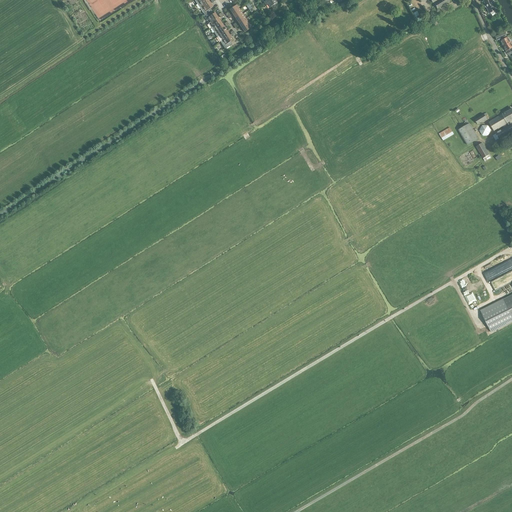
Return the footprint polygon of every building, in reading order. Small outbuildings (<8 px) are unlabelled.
[(200,9),(210,2),(208,0),(203,0),(197,4),(200,9)] [(449,0),(440,0),(434,4),(437,9),(450,1),(449,0)] [(489,13),(490,13),(491,13),(494,12),(494,11),(495,10),(490,0),(485,0),(483,1),(489,13)] [(210,2),(200,9),(205,16),(211,12),(212,11),(210,9),(213,7),(210,2)] [(233,14),(240,9),(237,5),(230,10),(233,14)] [(236,19),(243,14),(240,9),(233,14),(236,19)] [(209,19),(211,22),(218,17),(215,13),(213,14),(211,12),(205,16),(204,16),(207,21),(209,19)] [(239,23),(246,19),(243,14),(236,19),(239,23)] [(212,28),(221,22),(218,17),(211,22),(209,24),(212,28)] [(242,28),(249,23),(246,19),(239,23),(242,28)] [(215,33),(224,26),(221,22),(212,28),(215,33)] [(249,23),(242,28),(245,32),(252,28),(249,23)] [(218,37),(227,31),(224,26),(215,33),(218,37)] [(221,42),(230,36),(227,31),(218,37),(221,42)] [(504,31),(500,33),(501,34),(495,36),(497,41),(507,36),(504,31)] [(230,36),(221,42),(225,49),(232,44),(231,42),(233,40),(230,36)] [(504,46),(511,42),(508,37),(501,41),(504,46)] [(511,108),(511,109),(489,122),(494,131),(507,123),(510,122),(511,120),(511,108)] [(478,124),(487,119),(484,114),(475,120),(478,124)] [(511,124),(510,122),(507,123),(509,126),(507,127),(506,125),(503,127),(504,129),(496,134),(493,136),(496,140),(499,139),(511,131),(511,124)] [(468,145),(478,139),(469,124),(459,130),(468,145)] [(483,158),(489,155),(482,143),(476,147),(483,158)] [(511,295),(503,300),(480,311),(491,332),(511,321),(511,295)]
